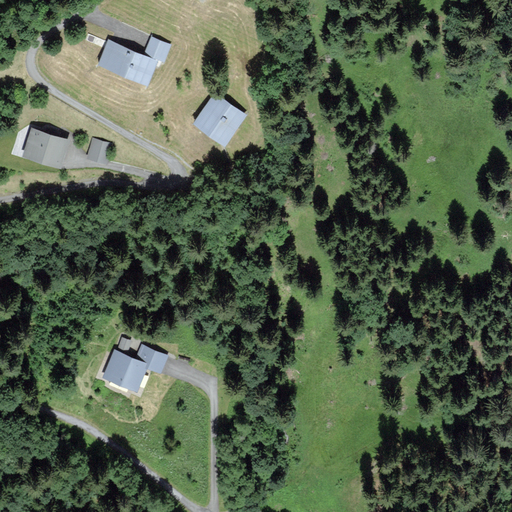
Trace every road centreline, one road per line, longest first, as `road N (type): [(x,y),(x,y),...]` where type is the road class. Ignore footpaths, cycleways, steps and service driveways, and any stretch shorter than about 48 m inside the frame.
road 1 (residential): [(0,199),(180,184),(172,161),(33,72),(36,44),(97,0)]
road 2 (residential): [(194,511),(81,427),(0,398)]
